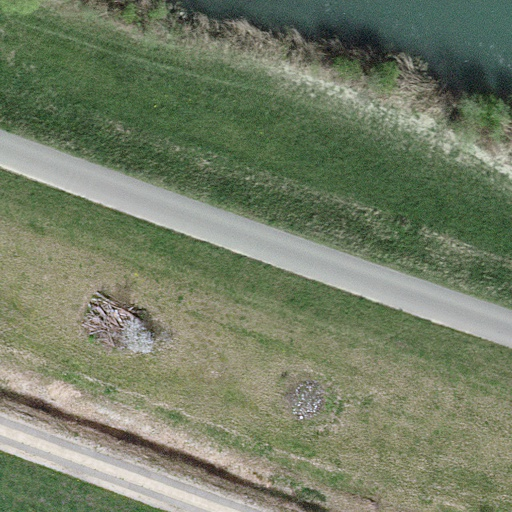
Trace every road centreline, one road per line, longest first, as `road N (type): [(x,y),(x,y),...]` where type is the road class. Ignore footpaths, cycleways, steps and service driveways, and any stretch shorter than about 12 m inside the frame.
road 1 (unclassified): [(511,326),(0,145)]
road 2 (track): [(0,424),(238,511)]
